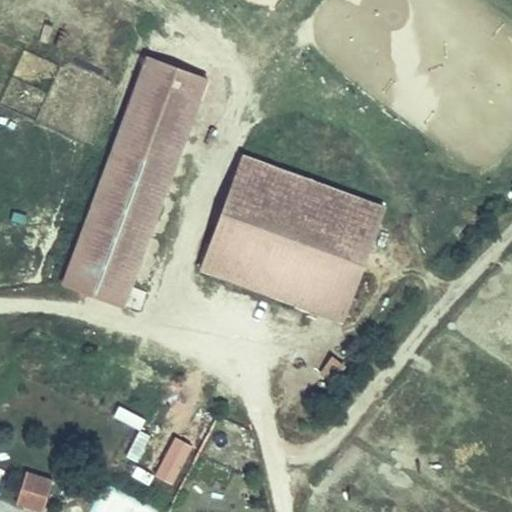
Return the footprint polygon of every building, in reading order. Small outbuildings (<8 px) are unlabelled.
[(145,243),(203,77),(143,55),(87,216),(145,243)] [(434,111),(434,157),(499,157),(499,145),(511,145),(511,123),(476,123),(476,99),(465,99),(465,111),(434,111)] [(342,316),(382,202),(240,153),(200,266),(342,316)] [(0,245),(40,259),(46,238),(3,225),(0,234),(0,245)] [(124,304),(135,274),(94,254),(76,246),(63,282),(124,304)] [(336,374),(343,363),(330,354),(323,365),(336,374)] [(124,387),(119,399),(147,411),(152,399),(124,387)] [(161,427),(171,399),(158,394),(147,422),(161,427)] [(0,477),(11,460),(0,453),(0,477)] [(13,507),(32,511),(42,511),(52,478),(24,470),(13,507)] [(89,511),(160,511),(162,509),(101,484),(89,511)]
